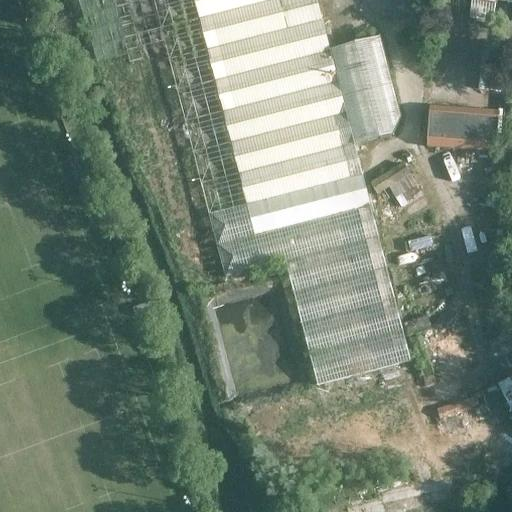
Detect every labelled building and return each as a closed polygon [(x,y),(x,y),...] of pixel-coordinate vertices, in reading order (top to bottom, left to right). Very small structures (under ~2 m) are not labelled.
[(330,52),(317,0),(154,0),(201,184),(225,276),(287,260),(319,385),(412,361),(357,145),(392,136),(401,117),(381,39),(330,52)] [(472,0),(469,18),(493,21),(496,1),(506,3),(506,0),(472,0)] [(511,47),(504,46),(485,44),(480,77),(506,80),(508,70),(511,64),(511,47)] [(493,141),(496,113),(435,107),(433,135),(493,141)] [(511,247),(509,228),(496,230),(501,264),(511,262),(511,247)] [(511,375),(497,383),(511,409),(511,375)] [(470,397),(437,409),(441,418),(465,410),(470,421),(481,417),(477,405),(487,402),(481,384),(476,386),(475,384),(472,385),(474,389),(468,391),(470,397)] [(449,483),(390,496),(393,511),(399,511),(453,500),(449,483)] [(346,506),(347,511),(385,511),(382,498),(346,506)]
